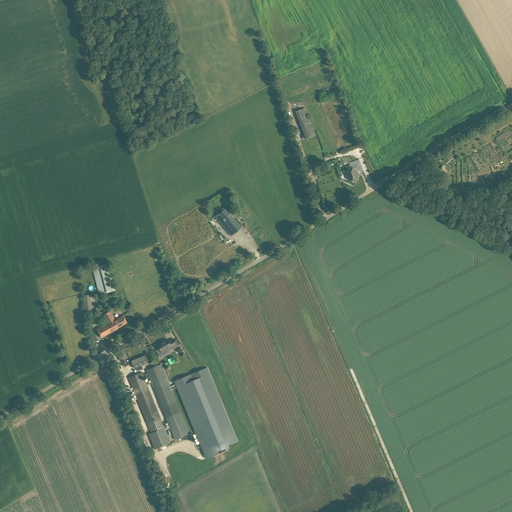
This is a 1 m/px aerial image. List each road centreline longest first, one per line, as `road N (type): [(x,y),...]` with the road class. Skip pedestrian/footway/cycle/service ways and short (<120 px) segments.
road 1 (unclassified): [(0,418),(379,185)]
road 2 (track): [(350,367),(412,511)]
road 3 (track): [(511,104),(379,185)]
